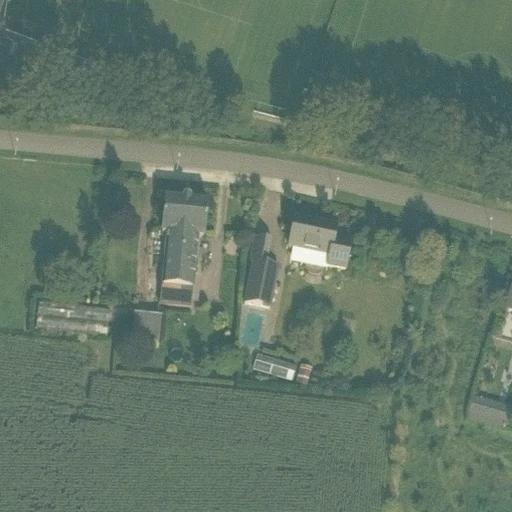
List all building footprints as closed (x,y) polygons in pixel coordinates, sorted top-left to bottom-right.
[(0,0),(0,96),(4,97),(16,63),(0,57),(0,0)] [(177,310),(192,311),(192,309),(193,292),(194,292),(198,239),(203,239),(206,204),(165,199),(162,235),(167,236),(162,289),(160,306),(177,307),(177,310)] [(336,231),(294,222),(288,250),(328,259),(327,268),(345,272),(350,246),(333,243),(336,231)] [(267,268),(271,243),(253,239),(248,265),(251,265),(242,307),(270,313),(279,270),(267,268)] [(107,316),(73,318),(74,335),(108,332),(107,316)] [(131,343),(158,346),(161,320),(134,317),(131,343)] [(256,364),(254,373),(290,380),(292,370),(256,364)] [(294,387),(305,391),(311,373),(300,369),(294,387)] [(468,418),(490,424),(495,406),(474,401),(468,418)]
